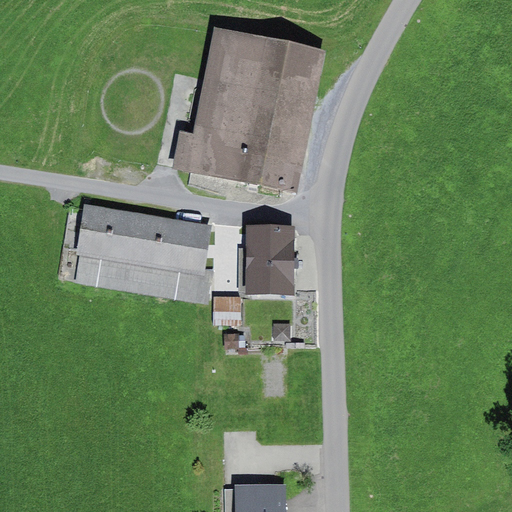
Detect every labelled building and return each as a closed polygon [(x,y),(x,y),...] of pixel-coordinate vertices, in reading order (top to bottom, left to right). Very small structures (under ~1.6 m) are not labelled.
[(324,57),(216,35),(196,137),(181,134),(174,169),(296,194),(324,57)] [(214,229),(85,207),(77,257),(80,257),(75,286),(209,308),(215,272),(207,270),(214,229)] [(294,232),(247,231),(245,298),(292,299),(294,232)] [(242,299),(213,299),(213,327),(242,327),(242,299)] [(239,336),(224,336),(225,352),(240,352),(239,336)] [(285,511),(286,488),(236,489),(236,511),(285,511)]
